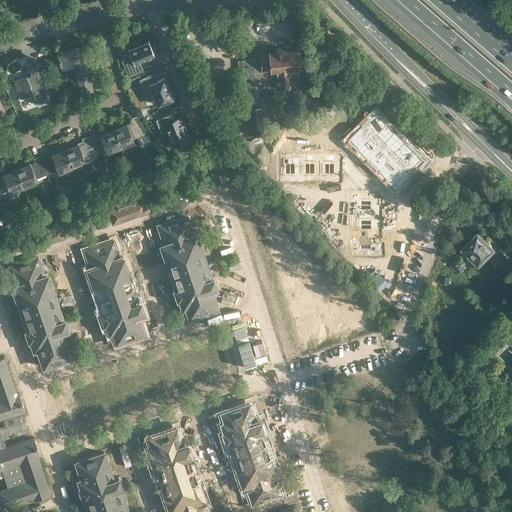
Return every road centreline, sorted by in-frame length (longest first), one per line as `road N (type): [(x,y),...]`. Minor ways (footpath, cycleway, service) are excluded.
road 1 (primary): [(511,173),(338,0)]
road 2 (residential): [(0,150),(117,98),(100,15)]
road 3 (motorway): [(402,0),(511,96)]
road 4 (residential): [(203,129),(150,7)]
